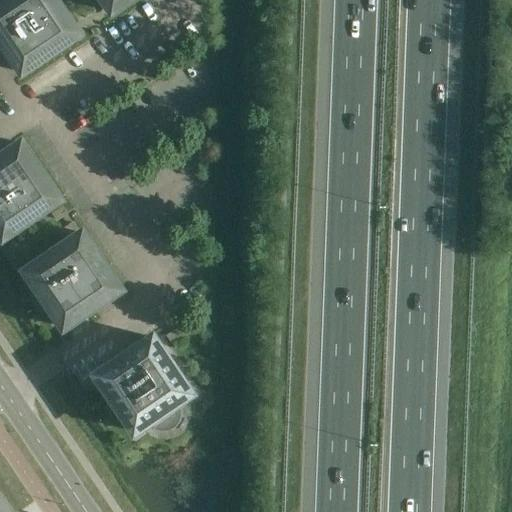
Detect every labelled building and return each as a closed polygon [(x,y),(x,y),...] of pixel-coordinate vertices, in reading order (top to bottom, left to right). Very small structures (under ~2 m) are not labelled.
[(0,38),(24,74),(81,35),(56,0),(10,0),(0,7),(0,38)] [(104,0),(114,13),(133,0),(104,0)] [(0,231),(5,239),(61,200),(23,144),(0,159),(0,231)] [(66,329),(122,290),(84,234),(27,272),(66,329)] [(98,376),(136,433),(150,424),(154,429),(160,431),(166,432),(172,430),(177,427),(181,422),(183,416),(182,410),(179,404),(193,395),(154,338),(98,376)]
